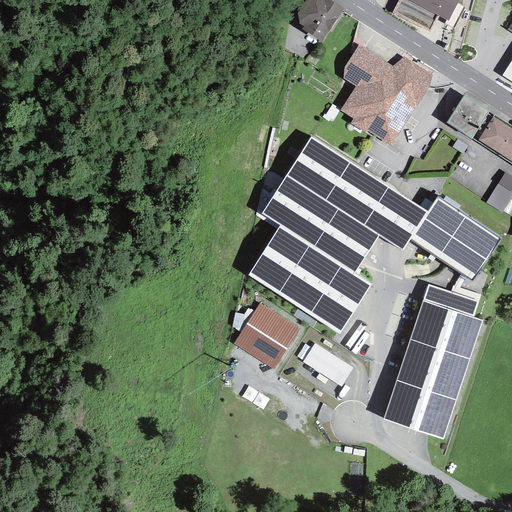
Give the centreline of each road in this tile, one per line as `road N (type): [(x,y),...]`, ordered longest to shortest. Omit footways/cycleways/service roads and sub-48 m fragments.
road 1 (secondary): [(511,105),(354,4)]
road 2 (unclassified): [(511,508),(469,497),(352,421)]
